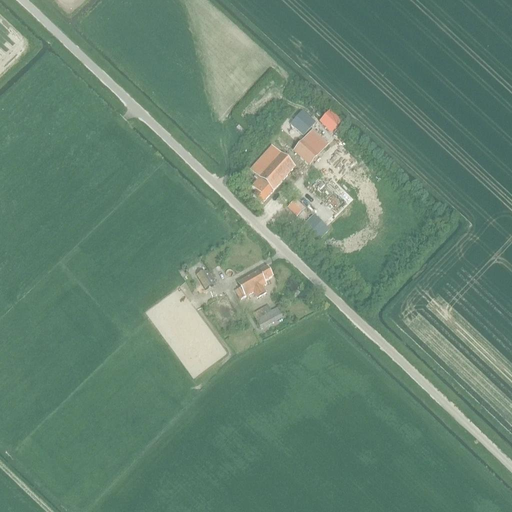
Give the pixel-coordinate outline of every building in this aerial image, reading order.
[(319,123),(330,133),(342,123),(330,111),(319,123)] [(302,112),(291,124),(303,137),(315,125),(302,112)] [(309,166),(319,156),(328,146),(313,132),(303,142),(294,153),(309,166)] [(262,204),(294,168),(271,147),(250,170),(260,179),(252,187),(257,192),(253,196),(262,204)] [(297,218),(304,210),(295,201),(288,209),(297,218)] [(314,216),(304,226),(319,241),(329,231),(314,216)] [(236,291),(241,300),(254,293),(257,299),(266,294),(263,288),(266,286),(264,282),(272,278),(267,268),(237,284),(240,289),(236,291)] [(212,286),(204,273),(197,276),(205,290),(212,286)] [(261,331),(283,319),(278,309),(256,321),(261,331)]
